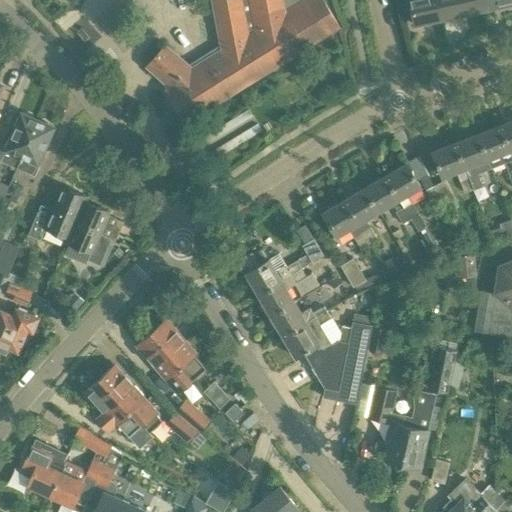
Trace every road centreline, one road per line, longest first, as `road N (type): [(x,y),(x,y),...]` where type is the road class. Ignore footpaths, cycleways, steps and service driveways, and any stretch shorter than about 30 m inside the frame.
road 1 (residential): [(368,511),(262,385),(181,243)]
road 2 (residential): [(181,243),(91,103),(0,11)]
road 3 (residential): [(181,243),(264,185),(403,112)]
road 4 (residential): [(0,424),(62,348),(181,243)]
